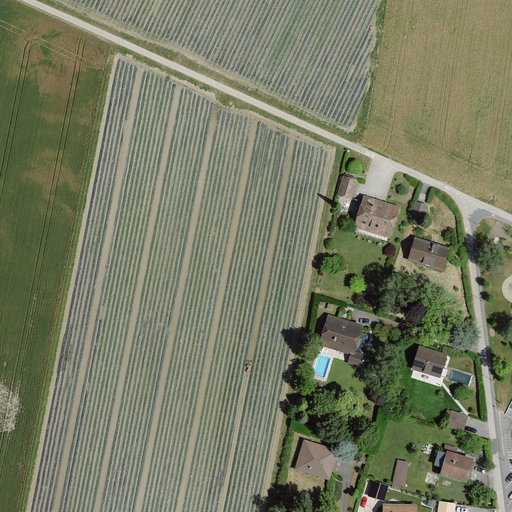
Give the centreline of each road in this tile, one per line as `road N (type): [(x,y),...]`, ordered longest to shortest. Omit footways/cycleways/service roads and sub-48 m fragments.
road 1 (unclassified): [(25,0),(467,201)]
road 2 (residential): [(503,511),(467,201)]
